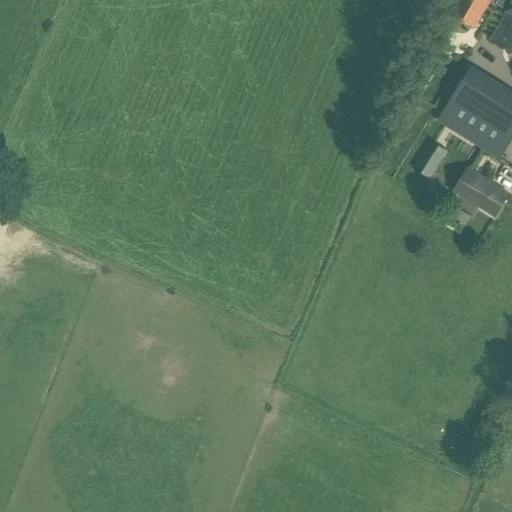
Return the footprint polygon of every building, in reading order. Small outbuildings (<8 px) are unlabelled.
[(491,0),(457,0),(449,14),(476,30),(492,0),(491,0)] [(508,14),(493,39),(511,50),(511,2),(506,11),(508,14)] [(456,93),(438,122),(500,161),(511,141),(511,128),(482,110),(479,108),(497,80),(474,65),(456,93)] [(429,144),(414,169),(429,178),(445,153),(429,144)] [(472,171),(456,193),(494,217),(507,193),(472,171)] [(446,234),(439,249),(454,257),(461,241),(446,234)]
